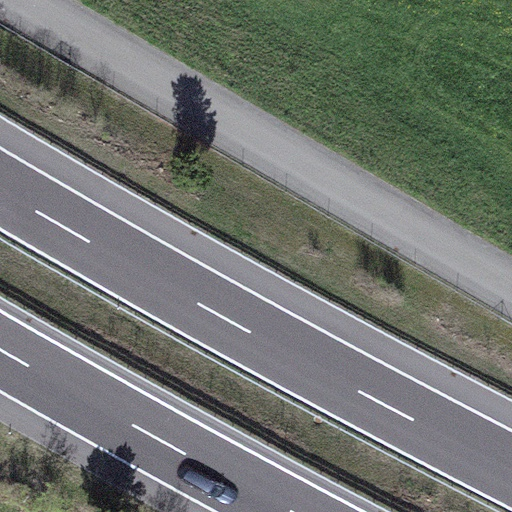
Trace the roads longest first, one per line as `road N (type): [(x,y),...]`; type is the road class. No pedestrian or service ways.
road 1 (motorway): [(511,467),(0,187)]
road 2 (unclassified): [(511,287),(25,0)]
road 3 (motorway): [(0,353),(284,511)]
